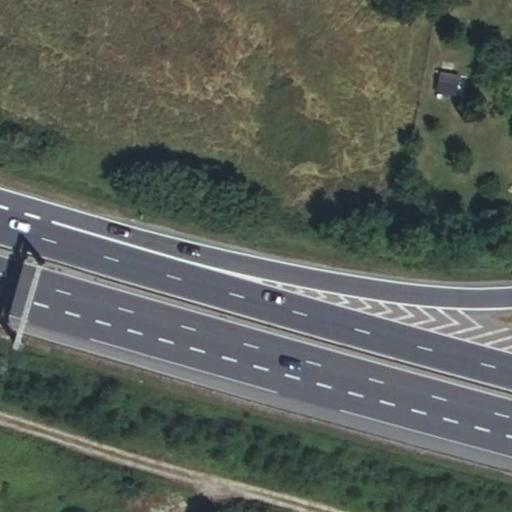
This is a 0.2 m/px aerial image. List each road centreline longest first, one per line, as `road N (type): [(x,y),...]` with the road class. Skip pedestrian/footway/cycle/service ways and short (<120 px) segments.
road 1 (motorway): [(511,376),(0,226)]
road 2 (motorway): [(0,286),(511,429)]
road 3 (motorway): [(511,297),(433,299),(328,284),(0,201)]
road 4 (unclassified): [(311,511),(0,419)]
